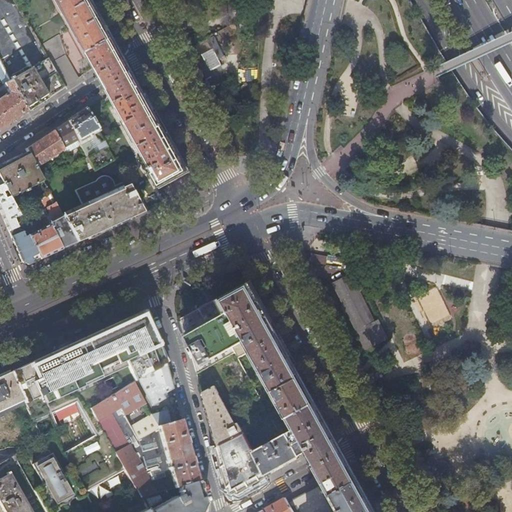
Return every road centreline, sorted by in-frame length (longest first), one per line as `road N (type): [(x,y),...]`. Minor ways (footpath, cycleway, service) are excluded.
road 1 (residential): [(218,511),(154,271)]
road 2 (residential): [(250,232),(360,442)]
road 3 (primary): [(235,205),(25,305)]
road 4 (residential): [(148,52),(235,205)]
road 5 (residential): [(0,147),(148,52)]
road 6 (primary): [(0,339),(154,271)]
road 7 (trunk): [(431,0),(511,129)]
road 8 (primary): [(250,232),(292,213),(392,226)]
road 9 (primary): [(299,121),(316,170),(392,226)]
road 10 (residential): [(360,442),(235,511)]
road 11 (primary): [(326,0),(299,121)]
road 12 (primary): [(392,226),(511,248)]
